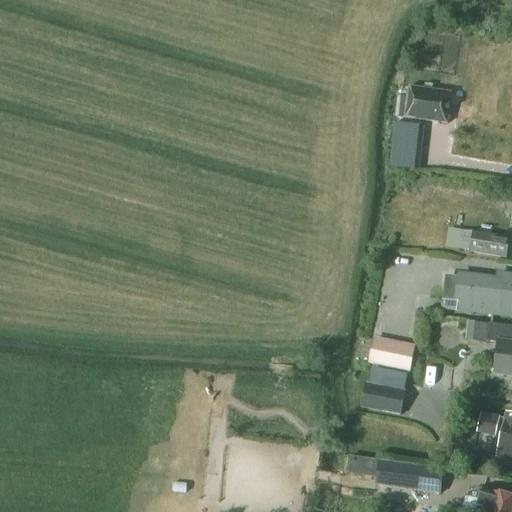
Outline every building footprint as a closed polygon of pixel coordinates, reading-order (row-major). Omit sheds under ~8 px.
[(398,96),(395,117),(448,124),(452,92),(409,86),(408,97),(398,96)] [(394,123),(392,141),(418,143),(420,125),(394,123)] [(461,231),(459,249),(507,256),(510,237),(475,231),(474,233),(461,231)] [(511,275),(505,275),(504,279),(458,274),(457,278),(446,276),(443,301),(458,303),(457,313),(511,319),(511,275)] [(467,339),(487,341),(488,325),(468,323),(467,339)] [(511,327),(489,325),(487,342),(498,343),(495,376),(511,378),(511,327)] [(414,349),(374,341),(370,364),(410,372),(414,349)] [(408,390),(368,381),(363,405),(402,413),(408,390)] [(484,412),(479,431),(502,437),(497,456),(511,460),(511,413),(508,413),(507,418),(484,412)] [(420,467),(416,492),(440,496),(444,470),(420,467)] [(511,511),(511,498),(483,491),(480,502),(467,499),(463,511),(511,511)]
